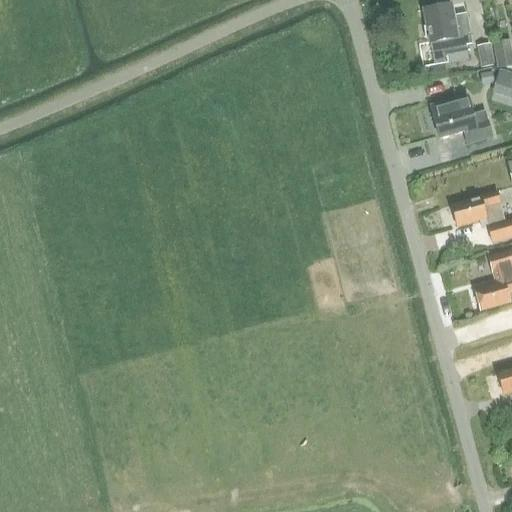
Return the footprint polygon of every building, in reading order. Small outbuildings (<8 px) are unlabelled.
[(451,8),(425,12),(428,30),(425,30),(427,41),(430,41),(435,68),(469,62),(466,48),(466,47),(465,39),(469,39),(469,40),(471,40),(467,17),(453,20),(451,8)] [(511,66),(511,58),(508,41),(492,45),(497,70),(511,66)] [(477,48),(481,68),(492,65),(488,46),(477,48)] [(445,67),(428,70),(430,81),(447,78),(445,67)] [(511,75),(498,71),(495,84),(511,88),(511,75)] [(493,73),(481,75),(483,84),(495,82),(493,73)] [(469,100),(431,111),(439,140),(462,134),(466,146),(492,138),(487,120),(485,111),(473,115),(469,100)] [(457,229),(484,221),(491,243),(511,237),(511,220),(504,223),(500,206),(496,194),(480,198),(480,200),(452,208),(457,229)] [(475,292),(480,313),(510,305),(509,301),(511,299),(511,253),(489,260),(493,275),(497,278),(499,285),(475,292)] [(511,371),(497,375),(503,397),(511,394),(511,371)]
